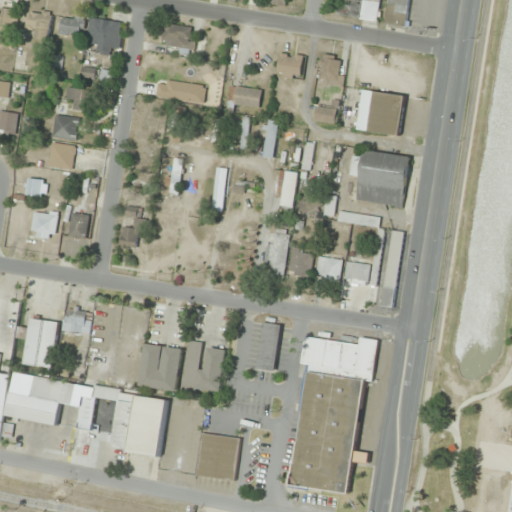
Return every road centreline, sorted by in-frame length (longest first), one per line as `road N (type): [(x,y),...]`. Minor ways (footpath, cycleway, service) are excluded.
road 1 (secondary): [(466,0),(387,511)]
road 2 (residential): [(414,329),(0,263)]
road 3 (residential): [(459,51),(137,0)]
road 4 (residential): [(97,280),(144,0)]
road 5 (residential): [(267,511),(0,456)]
